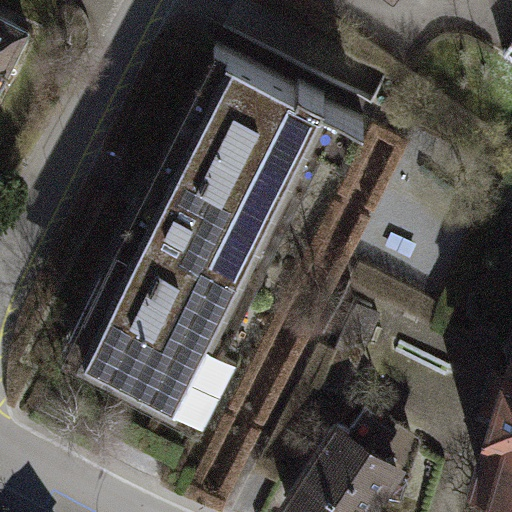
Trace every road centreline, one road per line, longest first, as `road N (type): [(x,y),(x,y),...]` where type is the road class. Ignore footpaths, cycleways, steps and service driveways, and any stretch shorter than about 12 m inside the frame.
road 1 (residential): [(0,261),(136,0)]
road 2 (residential): [(0,449),(115,511)]
